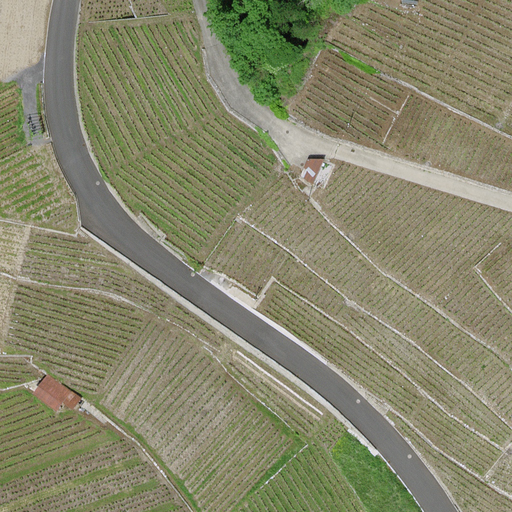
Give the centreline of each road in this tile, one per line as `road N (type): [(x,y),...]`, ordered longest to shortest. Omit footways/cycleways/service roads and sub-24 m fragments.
road 1 (unclassified): [(441,511),(374,421),(160,263),(99,204),(62,118),(67,0)]
road 2 (track): [(197,0),(224,68),(294,140),(511,205)]
